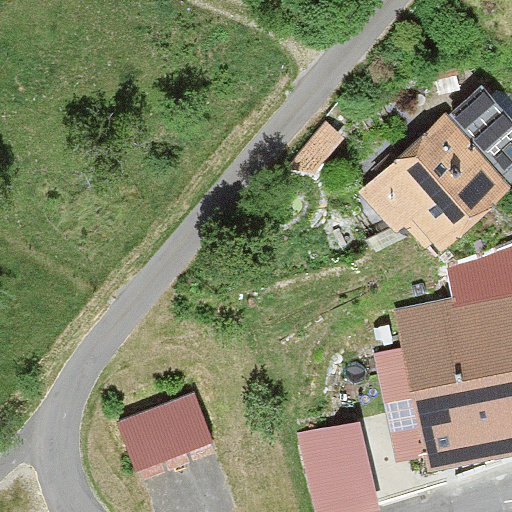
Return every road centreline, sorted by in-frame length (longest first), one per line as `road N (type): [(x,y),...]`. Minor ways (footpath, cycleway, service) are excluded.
road 1 (residential): [(399,0),(96,355),(67,426)]
road 2 (track): [(339,69),(230,0)]
